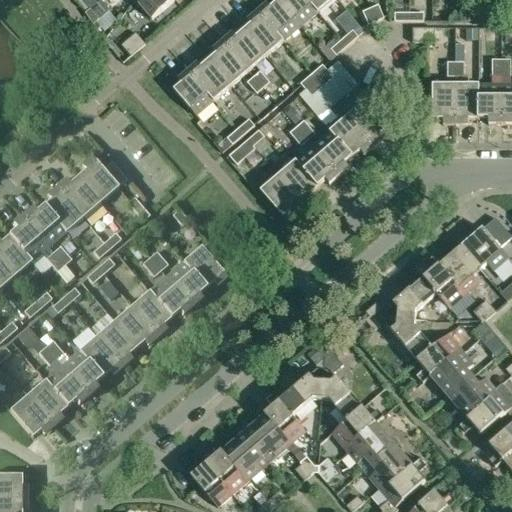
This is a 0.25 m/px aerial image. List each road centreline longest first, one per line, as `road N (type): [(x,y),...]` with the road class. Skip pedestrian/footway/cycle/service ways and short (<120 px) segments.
road 1 (unclassified): [(480,173),(426,173),(396,186),(70,483)]
road 2 (unclassified): [(94,496),(232,370),(434,201),(480,173)]
road 3 (residential): [(0,187),(214,0)]
